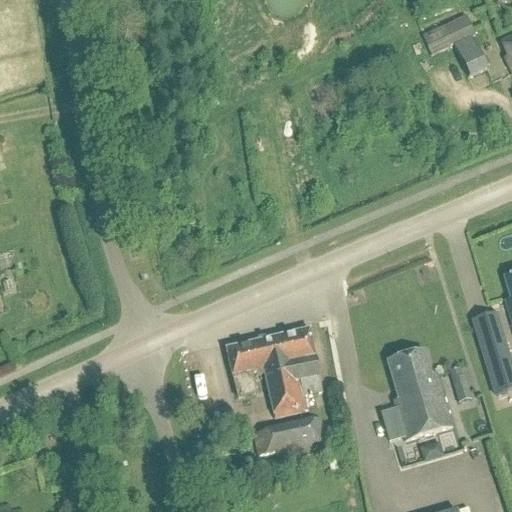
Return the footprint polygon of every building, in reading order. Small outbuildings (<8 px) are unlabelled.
[(421,41),(430,58),(431,60),(453,50),(468,82),(485,74),(470,41),(474,39),(465,20),(421,41)] [(511,40),(500,46),(507,61),(505,62),(511,77),(511,40)] [(511,280),(503,283),(509,303),(504,304),(511,330),(511,329),(511,280)] [(320,395),(307,337),(225,356),(236,404),(255,400),(252,383),(265,380),(274,423),(305,416),(301,399),(320,395)] [(511,356),(508,341),(479,350),(490,385),(493,384),(511,378),(511,356)] [(431,380),(424,355),(385,366),(397,404),(392,406),(404,447),(452,433),(436,379),(431,380)] [(460,381),(458,372),(447,375),(457,408),(471,403),(464,380),(460,381)] [(498,404),(504,402),(511,400),(511,378),(493,384),(498,404)] [(244,424),(265,425),(265,415),(245,415),(244,424)] [(274,458),(277,467),(328,455),(320,423),(250,439),(255,462),(274,458)] [(499,511),(511,511),(507,496),(496,499),(499,511)]
